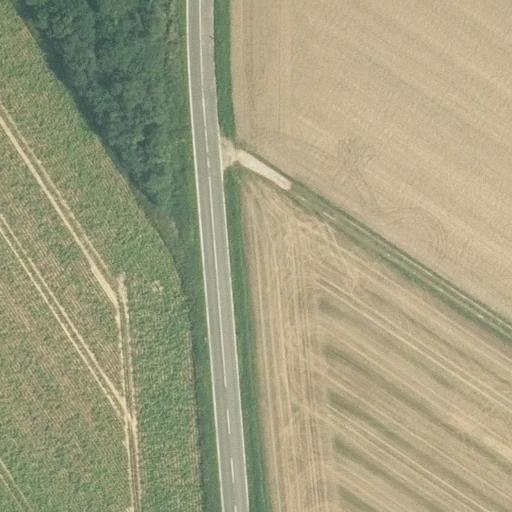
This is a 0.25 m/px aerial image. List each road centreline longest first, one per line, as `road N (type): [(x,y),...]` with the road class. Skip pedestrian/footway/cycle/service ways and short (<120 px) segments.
road 1 (secondary): [(236,511),(200,0)]
road 2 (track): [(511,332),(237,151),(206,149)]
